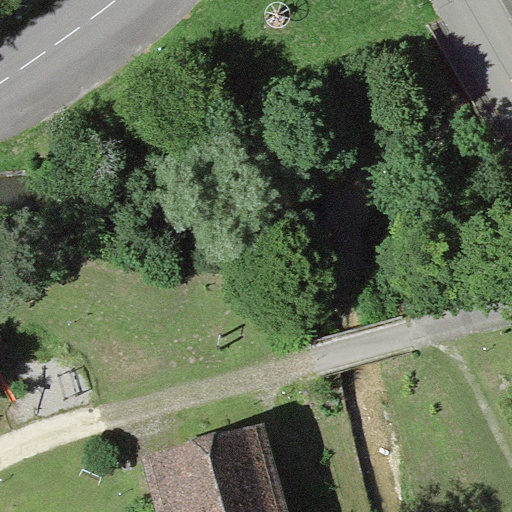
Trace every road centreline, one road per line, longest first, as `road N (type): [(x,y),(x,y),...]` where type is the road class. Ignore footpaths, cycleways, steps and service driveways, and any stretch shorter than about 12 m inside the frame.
road 1 (track): [(511,310),(310,359),(0,455)]
road 2 (secondary): [(115,0),(0,81)]
